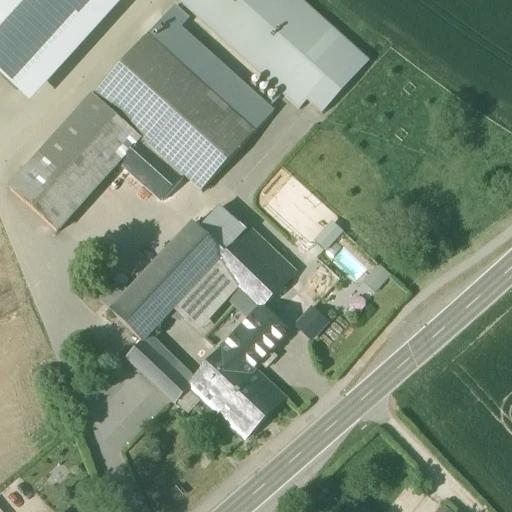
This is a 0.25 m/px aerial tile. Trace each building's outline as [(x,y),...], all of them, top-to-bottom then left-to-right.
[(0,0),(0,77),(16,92),(99,0),(0,0)] [(126,0),(99,0),(16,92),(31,105),(126,0)] [(298,0),(181,0),(178,3),(299,112),(307,103),(322,116),(369,64),(298,0)] [(173,9),(146,39),(254,135),(273,115),(180,31),(188,22),(173,9)] [(201,195),(254,135),(146,39),(93,98),(141,142),(183,179),(201,195)] [(57,235),(120,166),(141,142),(93,98),(9,192),(57,235)] [(183,179),(141,142),(120,166),(161,203),(183,179)] [(200,232),(226,258),(240,243),(239,242),(245,235),(244,234),(218,211),(200,232)] [(313,245),(325,255),(343,235),(332,224),(313,245)] [(214,270),(226,258),(200,232),(193,225),(180,238),(214,270)] [(249,229),(244,234),(245,235),(239,242),(240,243),(285,287),(296,275),(249,229)] [(204,280),(214,270),(180,238),(170,249),(204,280)] [(285,287),(240,243),(226,258),(249,280),(271,301),(285,287)] [(343,246),(332,257),(354,281),(365,271),(343,246)] [(173,312),(204,280),(170,249),(141,281),(173,312)] [(173,312),(172,313),(198,336),(228,302),(239,292),(249,280),(226,258),(214,270),(204,280),(173,312)] [(374,296),(391,279),(379,268),(363,285),(374,296)] [(260,312),(261,311),(262,311),(271,301),(249,280),(239,292),(260,312)] [(172,313),(173,312),(141,281),(131,292),(163,322),(172,313)] [(102,306),(110,314),(128,296),(119,288),(102,306)] [(131,292),(128,296),(110,314),(142,345),(143,343),(163,322),(131,292)] [(249,322),(260,312),(239,292),(228,302),(249,322)] [(249,322),(217,359),(243,383),(253,373),(253,374),(260,366),(265,371),(267,369),(266,369),(275,358),(271,354),(288,336),(262,312),(262,311),(261,311),(260,312),(249,322)] [(296,329),(310,342),(326,325),(312,311),(296,329)] [(127,360),(141,374),(157,357),(143,343),(142,345),(127,360)] [(189,390),(157,357),(141,374),(175,407),(176,406),(190,391),(189,390)] [(284,402),(253,374),(253,373),(243,383),(217,359),(189,390),(190,391),(202,402),(244,442),(284,402)] [(202,402),(190,391),(176,406),(188,417),(202,402)]
